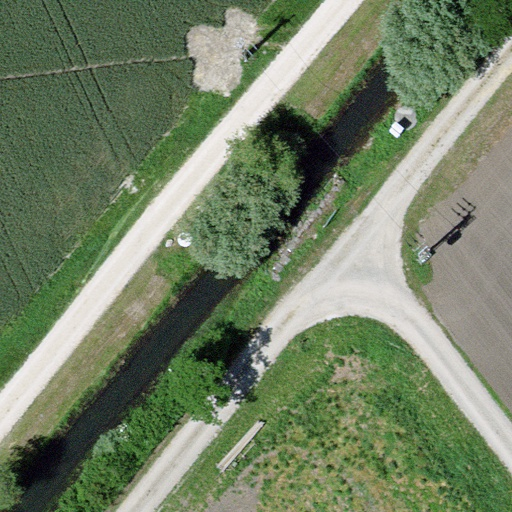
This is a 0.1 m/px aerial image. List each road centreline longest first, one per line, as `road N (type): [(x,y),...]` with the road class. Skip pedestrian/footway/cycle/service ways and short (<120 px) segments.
road 1 (track): [(340,0),(0,417)]
road 2 (track): [(348,240),(125,511)]
road 3 (track): [(348,240),(511,456)]
road 4 (track): [(511,41),(348,240)]
